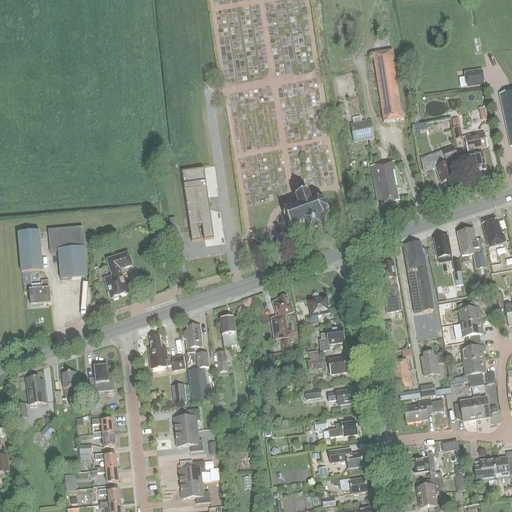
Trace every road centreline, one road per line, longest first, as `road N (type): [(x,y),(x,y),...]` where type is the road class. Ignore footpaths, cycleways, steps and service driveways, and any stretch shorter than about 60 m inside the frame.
road 1 (secondary): [(121,326),(342,252)]
road 2 (residential): [(383,443),(342,252)]
road 3 (residential): [(143,511),(121,326)]
road 4 (secondary): [(342,252),(511,195)]
road 5 (secondary): [(0,368),(121,326)]
